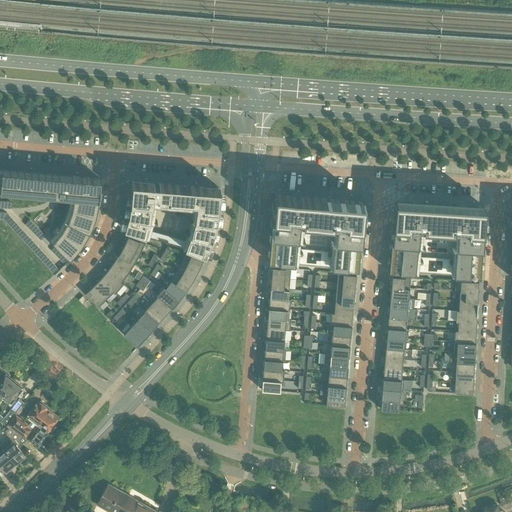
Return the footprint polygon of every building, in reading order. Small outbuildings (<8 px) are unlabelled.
[(305,163),(306,151),(282,150),(281,162),(305,163)] [(99,195),(100,188),(100,180),(100,179),(71,176),(71,180),(60,179),(59,179),(58,178),(56,178),(46,177),(17,175),(16,177),(2,175),(3,173),(0,173),(0,189),(22,192),(33,193),(50,194),(58,195),(58,194),(64,194),(64,192),(97,195),(99,195)] [(125,228),(124,229),(145,236),(146,236),(145,236),(146,235),(150,219),(151,212),(153,202),(153,200),(153,194),(158,194),(158,198),(173,199),(196,201),(195,211),(194,217),(192,225),(190,232),(185,247),(185,248),(194,252),(206,257),(212,239),(216,220),(217,220),(218,212),(219,202),(220,188),(198,186),(190,186),(178,185),(160,183),(132,181),(131,192),(130,200),(130,201),(129,206),(128,215),(127,220),(125,228)] [(273,207),(268,261),(294,264),(318,266),(332,267),(358,269),(359,254),(360,239),(362,224),(363,209),(364,200),(303,195),(291,194),(274,192),(273,207)] [(68,259),(69,260),(70,260),(72,258),(71,257),(70,258),(69,257),(68,256),(70,253),(72,251),(73,252),(75,253),(74,253),(75,254),(81,246),(82,244),(81,246),(79,245),(78,244),(80,241),(82,238),(83,239),(84,239),(84,240),(85,240),(90,232),(91,229),(90,229),(89,231),(88,230),(87,230),(86,229),(87,228),(89,223),(90,223),(92,224),(92,225),(96,216),(96,213),(95,213),(95,215),(93,214),(92,214),(93,209),(93,208),(93,207),(95,208),(96,208),(97,208),(99,199),(99,198),(74,196),(72,209),(67,222),(61,232),(52,242),(55,246),(68,259)] [(389,261),(388,270),(415,272),(430,273),(453,274),(480,276),(480,267),(481,261),(482,246),(483,231),(483,222),(484,216),(484,205),(483,205),(483,207),(396,201),(396,199),(395,199),(394,211),(392,226),(392,231),(390,246),(390,255),(389,261)] [(0,207),(10,208),(11,202),(0,200),(0,207)] [(59,269),(50,260),(8,214),(7,213),(0,211),(0,218),(3,219),(54,274),(59,269)] [(41,240),(45,235),(36,227),(29,220),(25,224),(41,240)] [(8,224),(2,229),(4,232),(10,227),(8,224)] [(0,230),(0,251),(1,253),(13,242),(4,232),(2,229),(0,230)] [(128,235),(123,245),(140,253),(145,242),(128,235)] [(123,245),(118,254),(134,263),(140,253),(123,245)] [(63,262),(65,264),(69,260),(68,259),(55,246),(51,249),(51,250),(63,262)] [(23,252),(11,263),(22,276),(25,273),(34,265),(32,262),(23,252)] [(185,252),(181,262),(198,270),(203,259),(185,252)] [(118,254),(113,262),(128,273),(134,263),(118,254)] [(38,257),(32,262),(34,265),(40,260),(38,257)] [(113,262),(107,271),(123,284),(123,283),(121,281),(128,273),(113,262)] [(181,262),(176,271),(192,280),(198,270),(181,262)] [(34,265),(25,273),(31,279),(30,280),(38,289),(54,274),(48,268),(42,273),(34,265)] [(272,266),(271,277),(289,278),(290,268),(272,266)] [(107,271),(100,278),(115,292),(123,284),(107,271)] [(176,271),(171,279),(186,290),(192,280),(176,271)] [(337,272),(336,283),(355,284),(356,274),(337,272)] [(392,275),(391,286),(409,288),(410,277),(392,275)] [(271,277),(270,287),(289,289),(289,278),(271,277)] [(100,278),(93,286),(105,299),(106,299),(109,302),(117,295),(115,293),(115,292),(100,278)] [(164,285),(163,286),(179,299),(186,290),(171,279),(165,287),(164,285)] [(455,279),(455,290),(478,291),(478,280),(455,279)] [(336,283),(336,293),(354,294),(355,284),(336,283)] [(105,299),(93,286),(85,293),(97,306),(105,299)] [(163,286),(156,294),(172,307),(179,299),(163,286)] [(391,286),(390,296),(408,298),(409,288),(391,286)] [(270,287),(269,297),(290,299),(290,298),(288,298),(289,289),(270,287)] [(459,291),(459,300),(477,301),(478,291),(455,290),(454,291),(459,291)] [(336,293),(335,303),(353,305),(354,294),(336,293)] [(158,296),(151,303),(165,315),(172,307),(156,294),(158,296)] [(78,299),(82,304),(86,300),(82,295),(78,299)] [(390,296),(389,306),(410,308),(410,307),(407,307),(408,298),(390,296)] [(269,297),(268,307),(289,309),(290,299),(269,297)] [(456,309),(456,310),(477,311),(477,301),(459,300),(458,310),(456,309)] [(151,303),(144,310),(158,322),(165,315),(151,303)] [(331,312),(331,313),(352,315),(353,305),(335,303),(334,312),(331,312)] [(70,306),(60,318),(72,329),(73,328),(83,317),(80,315),(70,306)] [(389,306),(388,316),(409,318),(410,308),(389,306)] [(268,307),(267,317),(291,320),(291,319),(288,319),(289,309),(268,307)] [(84,309),(80,315),(83,317),(86,313),(88,312),(84,309)] [(144,310),(137,318),(151,330),(158,322),(144,310)] [(448,310),(447,320),(455,320),(476,321),(476,318),(476,317),(477,313),(477,311),(456,310),(448,310)] [(83,317),(73,328),(81,336),(88,329),(94,334),(98,329),(105,321),(108,318),(100,311),(92,319),(86,313),(83,317)] [(331,313),(330,323),(351,325),(352,315),(331,313)] [(388,316),(387,327),(408,328),(406,327),(406,319),(409,319),(409,318),(388,316)] [(267,317),(267,328),(290,330),(291,320),(267,317)] [(137,318),(130,325),(144,337),(151,330),(137,318)] [(455,330),(455,331),(476,332),(476,321),(455,320),(455,321),(458,321),(457,330),(455,330)] [(99,340),(93,347),(101,355),(104,352),(115,340),(109,334),(114,329),(105,321),(98,329),(94,334),(99,340)] [(333,324),(332,333),(350,335),(351,325),(330,323),(330,324),(333,324)] [(144,337),(130,325),(123,333),(137,345),(144,337)] [(387,327),(386,337),(407,339),(408,328),(387,327)] [(267,328),(266,338),(284,339),(285,330),(290,331),(290,330),(267,328)] [(455,331),(454,341),(475,342),(476,332),(455,331)] [(329,343),(349,345),(350,335),(332,333),(331,343),(329,343)] [(120,335),(115,340),(118,343),(123,337),(120,335)] [(386,337),(385,347),(404,349),(404,339),(407,339),(386,337)] [(266,338),(265,348),(285,350),(286,349),(283,349),(284,339),(266,338)] [(115,340),(104,352),(118,365),(129,353),(118,343),(115,340)] [(454,341),(454,351),(475,352),(475,342),(454,341)] [(329,343),(328,354),(348,355),(349,345),(329,343)] [(385,347),(384,357),(403,359),(404,349),(385,347)] [(265,348),(264,358),(285,360),(285,350),(265,348)] [(456,352),(456,361),(474,362),(475,352),(454,351),(454,352),(456,352)] [(325,354),(324,363),(329,364),(348,366),(348,355),(328,354),(325,354)] [(384,357),(384,367),(402,369),(403,359),(384,357)] [(264,358),(263,368),(284,370),(284,369),(281,369),(282,361),(285,361),(285,360),(264,358)] [(456,361),(455,371),(473,372),(474,362),(456,361)] [(329,364),(328,374),(347,376),(348,366),(329,364)] [(384,367),(383,377),(403,379),(403,378),(401,378),(402,369),(384,367)] [(263,368),(262,378),(283,380),(284,370),(263,368)] [(455,371),(454,382),(473,383),(473,372),(455,371)] [(0,395),(1,396),(13,380),(12,381),(8,378),(9,377),(5,374),(4,375),(3,374),(2,376),(0,374),(0,395)] [(328,374),(327,384),(346,386),(347,376),(328,374)] [(383,377),(382,387),(402,389),(403,379),(383,377)] [(283,380),(262,378),(261,389),(279,391),(280,381),(283,381),(283,380)] [(13,380),(1,396),(10,403),(22,389),(20,388),(21,387),(18,384),(17,385),(13,382),(14,381),(13,380)] [(473,383),(454,382),(454,392),(472,393),(473,383)] [(327,384),(326,394),(345,396),(346,386),(327,384)] [(382,387),(381,398),(399,399),(400,390),(402,390),(402,389),(382,387)] [(345,396),(326,394),(326,405),(344,407),(345,396)] [(399,399),(381,398),(380,408),(398,410),(399,399)] [(16,415),(8,424),(26,439),(37,425),(49,410),(48,410),(49,408),(48,408),(43,405),(43,403),(41,401),(39,402),(38,401),(26,417),(36,425),(32,429),(28,426),(29,425),(15,415),(16,415)] [(260,402),(259,416),(265,416),(264,422),(277,423),(277,418),(279,404),(260,402)] [(279,404),(277,418),(294,419),(295,403),(279,402),(279,404)] [(453,405),(452,422),(465,423),(465,417),(471,417),(472,404),(453,403),(453,405)] [(434,404),(434,418),(440,418),(440,424),(452,425),(452,422),(453,405),(449,405),(434,404)] [(0,421),(6,426),(5,426),(6,427),(8,424),(16,415),(15,414),(17,411),(12,407),(3,418),(0,415),(0,421)] [(37,425),(26,439),(38,448),(49,434),(46,432),(53,423),(55,423),(57,421),(56,419),(58,417),(49,410),(37,425)] [(308,411),(306,427),(323,429),(324,415),(324,413),(321,412),(308,411)] [(323,429),(323,434),(335,435),(336,429),(342,430),(343,417),(324,415),(323,429)] [(379,418),(378,432),(384,432),(383,438),(396,439),(396,437),(398,420),(379,418)] [(398,418),(396,437),(409,438),(410,432),(416,433),(417,419),(402,418),(398,418)] [(8,437),(0,444),(15,463),(19,459),(20,460),(23,457),(23,456),(24,455),(17,447),(27,439),(26,439),(8,424),(6,427),(8,428),(4,431),(8,437)] [(15,463),(0,444),(0,464),(5,471),(7,470),(8,470),(11,468),(11,466),(15,463)] [(97,505),(109,511),(154,511),(155,510),(135,499),(131,505),(117,497),(119,493),(107,486),(100,499),(97,505)]
